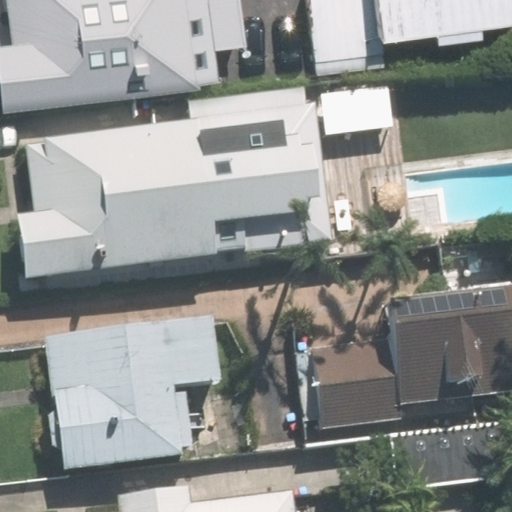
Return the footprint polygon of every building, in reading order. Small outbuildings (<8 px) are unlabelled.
[(0,60),(4,93),(222,68),(218,33),(247,30),(243,0),(10,0),(13,27),(0,28),(0,60)] [(511,7),(511,0),(307,0),(315,66),(386,57),(381,23),(511,7)] [(19,209),(27,276),(331,240),(315,102),(26,136),(34,207),(19,209)] [(511,388),(511,279),(385,294),(390,337),(314,346),(324,427),(408,417),(406,401),(511,388)] [(48,332),(64,467),(197,452),(189,383),(222,379),(214,312),(48,332)] [(300,511),(298,489),(191,501),(189,482),(119,490),(122,510),(100,511),(300,511)]
